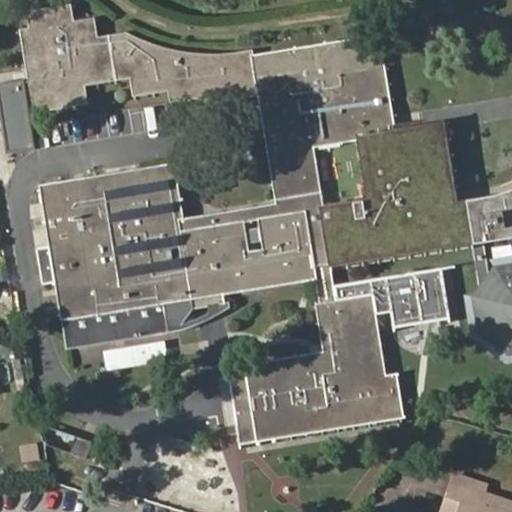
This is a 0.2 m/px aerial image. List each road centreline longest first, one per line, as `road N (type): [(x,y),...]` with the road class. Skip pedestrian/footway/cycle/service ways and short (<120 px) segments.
road 1 (unknown): [(123,511),(124,439),(46,343),(29,294),(22,197),(38,167),(146,150)]
road 2 (track): [(118,0),(196,29),(461,17)]
